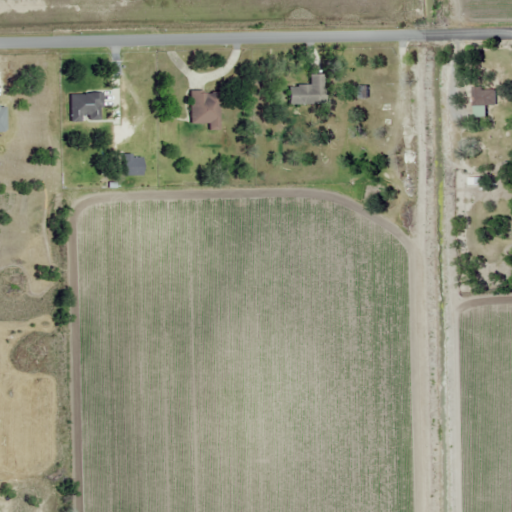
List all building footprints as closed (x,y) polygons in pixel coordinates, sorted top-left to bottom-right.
[(287,105),(321,105),(321,75),(309,75),(309,86),(287,86),(287,105)] [(495,88),(473,88),(473,107),(495,107),(495,88)] [(188,124),(206,124),(206,130),(218,130),(218,91),(188,91),(188,124)] [(100,93),(68,93),(68,122),(100,122),(100,93)] [(413,175),(413,150),(403,150),(403,175),(413,175)] [(120,176),(139,176),(139,155),(120,155),(120,176)]
